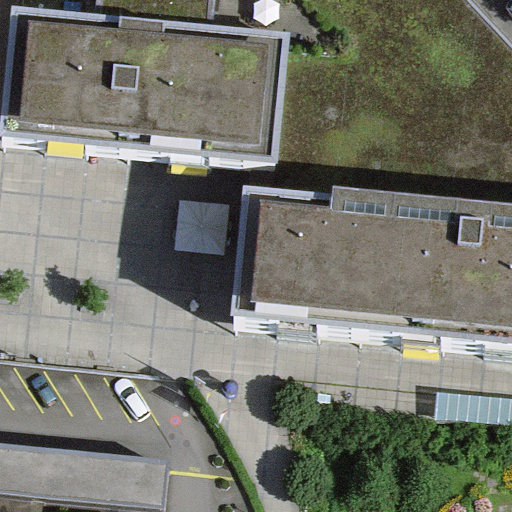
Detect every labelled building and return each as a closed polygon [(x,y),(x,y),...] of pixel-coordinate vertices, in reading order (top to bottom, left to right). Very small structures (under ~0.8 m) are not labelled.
[(276,171),(250,168),(248,202),(511,221),(511,46),(467,0),(16,0),(15,14),(289,42),(276,171)] [(289,42),(15,14),(4,144),(250,168),(276,171),(289,42)] [(511,357),(511,221),(248,202),(237,333),(511,357)] [(180,255),(230,255),(230,206),(181,206),(180,255)] [(511,401),(436,393),(433,421),(511,429),(511,401)] [(0,511),(162,511),(165,487),(0,471),(0,511)]
